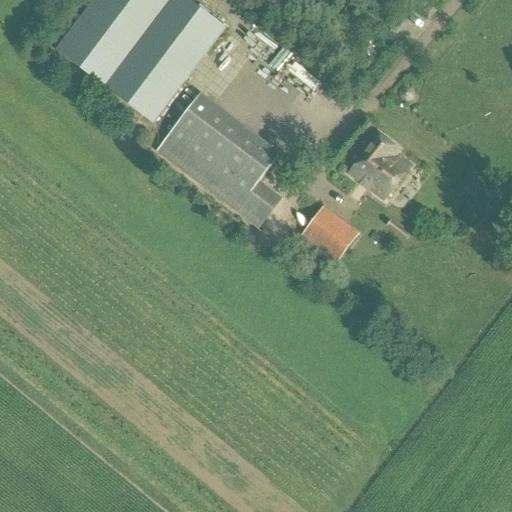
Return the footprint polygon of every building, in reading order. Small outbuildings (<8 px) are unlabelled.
[(226,29),(188,0),(95,0),(57,51),(154,124),(226,29)] [(287,44),(272,63),(290,77),(305,58),(287,44)] [(399,94),(398,95),(399,97),(399,98),(400,100),(401,101),(402,102),(403,103),(405,103),(406,103),(408,103),(409,103),(411,102),(412,101),(413,100),(414,98),(414,97),(414,95),(414,94),(414,92),(413,91),(412,90),(411,89),(410,88),(409,88),(407,87),(406,87),(404,87),(403,88),(402,89),(400,90),(400,91),(399,92),(399,94)] [(199,97),(157,152),(259,230),(283,198),(261,181),(278,158),(199,97)] [(350,174),(385,200),(410,167),(395,155),(399,150),(379,135),(350,174)] [(324,207),(302,236),(292,250),(328,277),(338,263),(360,234),(324,207)]
